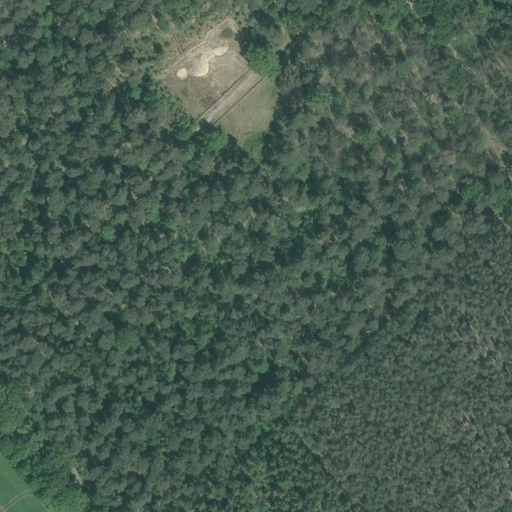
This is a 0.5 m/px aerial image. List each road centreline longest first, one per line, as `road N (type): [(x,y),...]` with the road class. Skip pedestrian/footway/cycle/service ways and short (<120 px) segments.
road 1 (track): [(167,511),(511,198)]
road 2 (track): [(331,0),(0,308)]
road 3 (track): [(0,375),(105,511)]
